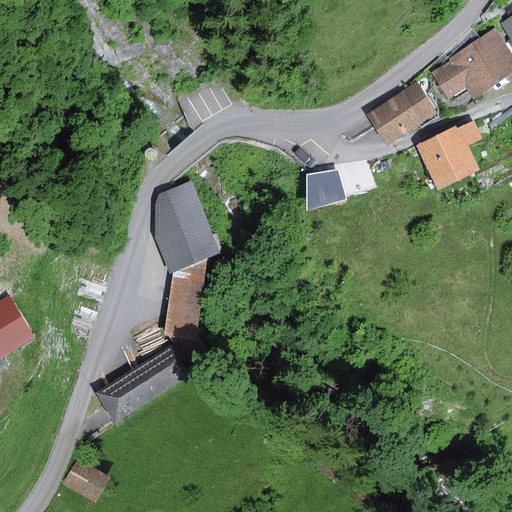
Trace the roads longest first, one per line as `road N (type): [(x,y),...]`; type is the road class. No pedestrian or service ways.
road 1 (unclassified): [(30,511),(71,430),(149,194),(169,167)]
road 2 (residential): [(169,167),(210,134),(239,124),(340,119),(448,38),(476,0)]
road 3 (track): [(511,196),(489,233),(484,351),(490,370),(511,379)]
